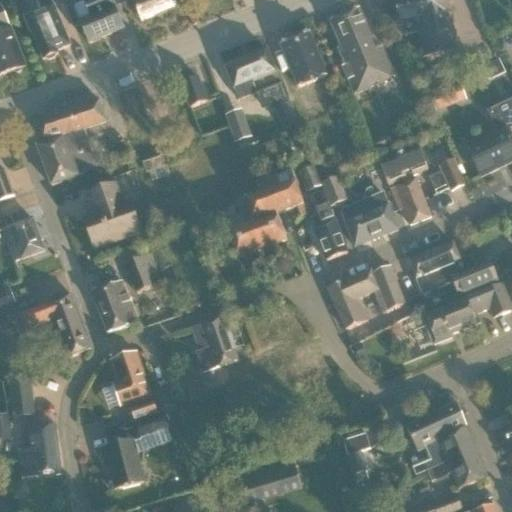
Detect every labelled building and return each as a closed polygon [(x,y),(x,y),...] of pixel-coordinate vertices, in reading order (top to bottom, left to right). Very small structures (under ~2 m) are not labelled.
[(50,0),(38,0),(43,12),(24,20),(31,36),(34,35),(44,61),(59,55),(58,52),(71,47),(55,7),(54,8),(50,0)] [(115,7),(113,8),(109,0),(90,0),(84,3),(91,17),(80,22),(90,45),(124,30),(115,7)] [(135,0),(133,1),(143,22),(178,6),(175,0),(135,0)] [(455,41),(448,0),(396,0),(402,37),(420,34),(424,58),(457,52),(455,41)] [(22,1),(11,5),(15,15),(26,11),(22,1)] [(0,78),(11,74),(26,68),(11,29),(10,29),(1,6),(0,6),(0,78)] [(372,40),(359,10),(331,22),(342,49),(339,51),(346,66),(343,67),(355,94),(395,78),(382,47),(372,40)] [(328,76),(310,34),(281,46),(299,88),(328,76)] [(281,87),(267,51),(226,67),(239,100),(257,93),(258,96),(281,87)] [(490,83),(506,75),(500,61),(484,68),(490,83)] [(442,85),(436,72),(426,76),(432,89),(442,85)] [(198,78),(181,85),(191,109),(208,103),(198,78)] [(439,94),(430,97),(436,113),(445,110),(439,94)] [(37,148),(52,187),(78,178),(96,171),(82,133),(108,124),(100,101),(71,111),(70,108),(58,112),(56,116),(39,121),(36,126),(44,145),(37,148)] [(511,101),(510,103),(489,113),(498,133),(467,148),(481,179),(511,163),(511,141),(511,139),(511,138),(511,101)] [(253,138),(243,111),(226,117),(236,144),(253,138)] [(336,119),(340,129),(351,125),(348,115),(336,119)] [(282,124),(285,131),(300,125),(297,118),(282,124)] [(404,210),(411,227),(431,218),(414,177),(428,171),(418,149),(381,164),(400,211),(404,210)] [(146,173),(149,172),(153,182),(171,176),(168,166),(169,166),(166,156),(143,164),(146,173)] [(439,168),(452,194),(467,186),(455,161),(439,168)] [(300,174),(308,193),(322,188),(315,169),(300,174)] [(0,202),(15,196),(6,172),(0,174),(0,202)] [(223,222),(239,261),(287,242),(277,216),(297,208),(304,205),(292,172),(257,185),(260,195),(246,200),(250,212),(223,222)] [(349,202),(339,178),(322,185),(332,209),(349,202)] [(124,206),(117,186),(87,197),(94,216),(85,220),(95,250),(141,234),(130,203),(124,206)] [(377,198),(373,189),(367,191),(365,197),(367,202),(358,206),(360,209),(343,216),(356,249),(399,231),(390,210),(388,205),(387,205),(383,196),(377,198)] [(304,205),(297,208),(301,218),(310,215),(306,205),(304,205)] [(314,229),(328,263),(348,255),(329,206),(317,211),(322,226),(314,229)] [(2,231),(14,264),(45,253),(33,220),(2,231)] [(461,263),(453,244),(410,261),(418,281),(423,295),(454,283),(460,297),(497,282),(490,263),(474,269),(470,260),(461,263)] [(121,254),(126,265),(142,259),(137,248),(121,254)] [(163,285),(151,255),(142,259),(126,265),(138,295),(163,285)] [(375,295),(383,315),(405,306),(391,269),(373,275),(372,272),(328,290),(347,331),(368,322),(359,302),(375,295)] [(22,302),(54,290),(48,274),(16,286),(22,302)] [(139,324),(122,282),(92,292),(108,335),(139,324)] [(511,312),(511,309),(503,286),(426,316),(430,326),(427,327),(435,346),(453,339),(451,336),(478,326),(474,317),(491,310),(494,319),(511,312)] [(11,289),(0,293),(0,309),(16,303),(11,289)] [(91,351),(71,295),(48,304),(18,316),(24,332),(54,321),(58,333),(51,336),(61,363),(91,351)] [(409,306),(412,315),(422,311),(418,302),(409,306)] [(238,362),(223,318),(193,329),(201,352),(197,354),(203,374),(238,362)] [(246,357),(252,378),(293,365),(286,344),(246,357)] [(362,345),(354,349),(359,361),(367,357),(362,345)] [(152,397),(137,354),(111,363),(119,385),(114,387),(121,408),(152,397)] [(246,385),(261,429),(306,414),(309,423),(342,412),(329,373),(301,382),(297,368),(246,385)] [(205,397),(200,382),(186,386),(191,401),(205,397)] [(32,383),(9,385),(13,420),(36,417),(32,383)] [(175,407),(168,385),(154,389),(161,412),(175,407)] [(131,409),(136,423),(158,416),(153,401),(131,409)] [(445,440),(467,429),(457,405),(406,428),(418,453),(425,449),(431,462),(413,470),(417,478),(427,473),(447,464),(440,448),(443,446),(444,448),(448,446),(445,440)] [(8,415),(0,416),(0,436),(11,435),(11,430),(8,415)] [(168,431),(163,415),(136,424),(141,440),(168,431)] [(62,477),(56,426),(24,430),(28,462),(20,463),(23,480),(62,477)] [(509,452),(511,451),(511,427),(502,431),(509,452)] [(447,464),(427,473),(432,484),(452,475),(459,491),(488,478),(467,429),(445,440),(448,446),(444,448),(443,446),(440,448),(447,464)] [(348,457),(362,453),(371,450),(367,435),(344,442),(348,457)] [(145,483),(134,442),(105,450),(115,491),(145,483)] [(362,453),(348,457),(354,476),(355,476),(367,472),(368,472),(362,453)] [(302,492),(297,464),(237,474),(241,502),(302,492)] [(367,472),(355,476),(357,483),(369,480),(367,472)] [(435,506),(436,511),(458,511),(463,510),(458,498),(435,506)]
